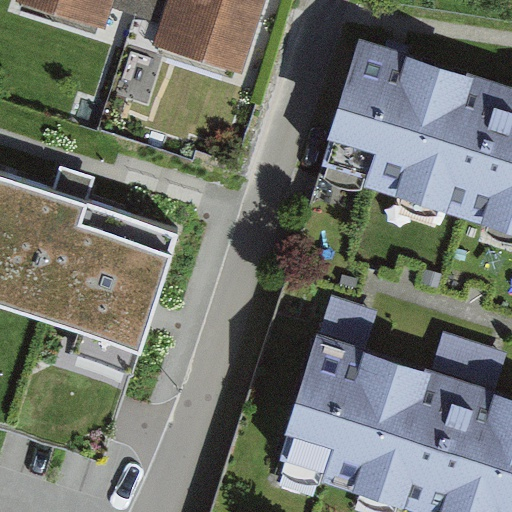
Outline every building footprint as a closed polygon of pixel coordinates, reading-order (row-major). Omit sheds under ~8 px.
[(36,0),(106,22),(112,4),(112,0),(36,0)] [(112,0),(112,4),(161,19),(166,0),(112,0)] [(264,0),(166,0),(161,19),(155,38),(244,66),(264,0)] [(458,59),(361,27),(320,148),(418,180),(458,59)] [(511,211),(511,76),(458,59),(418,180),(511,211)] [(152,318),(180,229),(89,200),(94,185),(85,182),(66,176),(69,168),(63,166),(55,190),(0,171),(0,302),(134,345),(142,348),(152,318)] [(94,185),(97,177),(88,174),(69,168),(66,176),(85,182),(94,185)] [(417,354),(319,322),(278,448),(375,480),(417,354)] [(375,480),(473,511),(511,393),(511,385),(417,354),(375,480)] [(472,511),(511,511),(511,393),(473,511),(472,511)]
